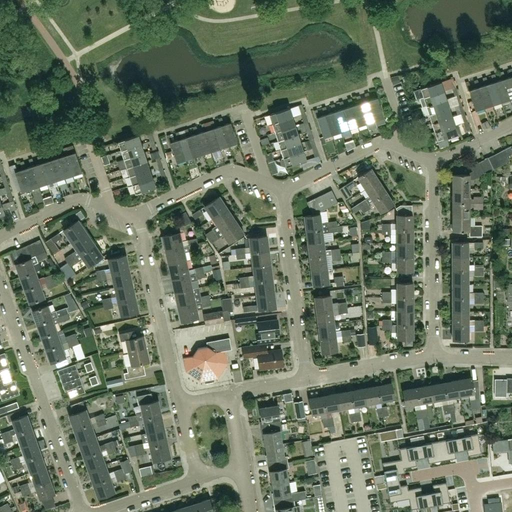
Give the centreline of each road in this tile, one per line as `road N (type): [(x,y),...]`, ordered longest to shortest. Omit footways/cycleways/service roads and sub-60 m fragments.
road 1 (residential): [(81,511),(0,277)]
road 2 (residential): [(433,358),(433,161)]
road 3 (residential): [(179,407),(138,215)]
road 4 (residential): [(307,378),(283,188)]
road 5 (residential): [(138,215),(224,171),(265,181)]
road 6 (residential): [(283,188),(375,143),(407,151)]
road 7 (residential): [(307,378),(433,358)]
road 8 (residential): [(0,236),(79,199),(111,209)]
